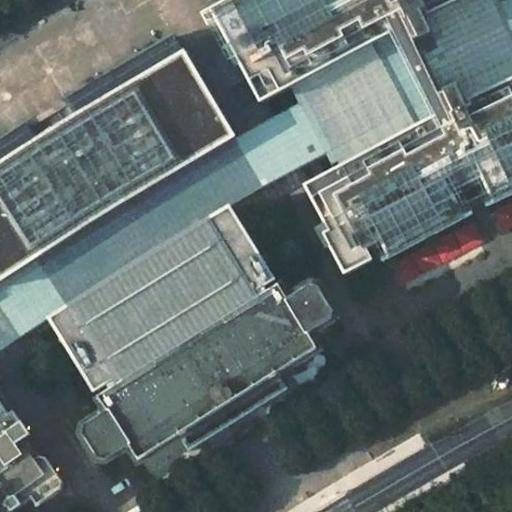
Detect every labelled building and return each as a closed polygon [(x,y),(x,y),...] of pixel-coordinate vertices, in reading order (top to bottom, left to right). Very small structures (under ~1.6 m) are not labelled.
[(231,0),(203,15),(210,28),(253,4),(259,13),(284,0),(231,0)] [(337,57),(407,20),(416,37),(428,31),(419,14),(447,0),(284,0),(222,32),(234,52),(260,99),(300,77),(308,91),(345,72),(337,57)] [(511,40),(507,29),(492,0),(447,0),(419,14),(428,31),(416,37),(407,20),(337,57),(345,72),(308,91),(300,77),(295,80),(318,122),(339,162),(345,159),(337,147),(425,100),(426,99),(428,98),(454,84),(461,98),(511,74),(511,40)] [(511,0),(509,0),(502,4),(500,0),(492,0),(511,40),(511,0)] [(175,38),(63,102),(74,120),(183,51),(175,38)] [(250,81),(232,49),(214,59),(231,90),(250,81)] [(74,120),(40,141),(0,166),(0,283),(97,225),(114,215),(226,148),(237,142),(224,121),(206,90),(183,51),(74,120)] [(426,99),(337,147),(345,159),(306,180),(331,224),(322,229),(338,257),(345,270),(372,256),(365,243),(377,237),(384,250),(463,208),(451,185),(476,173),(489,196),(511,185),(511,74),(461,98),(454,84),(426,99)] [(295,80),(288,84),(300,105),(237,142),(98,224),(0,283),(0,353),(48,316),(231,205),(327,156),(333,166),(339,162),(295,80)] [(0,166),(40,141),(29,123),(0,142),(0,166)] [(465,178),(451,185),(460,201),(474,195),(485,189),(476,173),(465,178)] [(155,251),(49,315),(108,410),(86,424),(84,434),(100,459),(109,461),(122,452),(131,447),(140,462),(141,462),(182,436),(188,447),(287,387),(280,375),(279,374),(320,349),(312,336),(318,332),(334,323),(335,313),(318,285),(312,284),(288,298),(231,205),(155,251)] [(33,437),(0,389),(0,435),(4,441),(0,443),(0,511),(16,511),(33,500),(39,508),(63,491),(65,484),(49,460),(41,458),(37,460),(25,443),(33,437)] [(463,467),(449,475),(452,480),(466,472),(463,467)]
